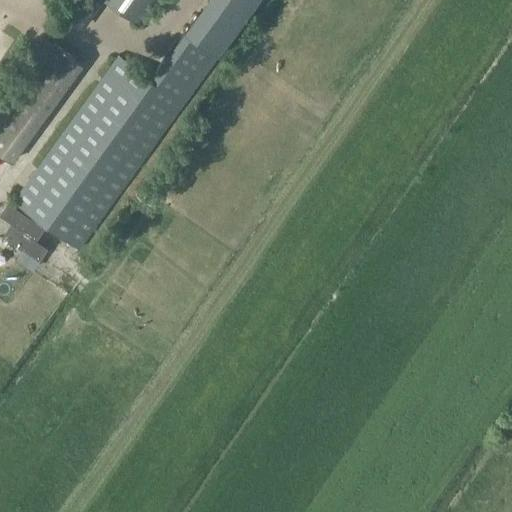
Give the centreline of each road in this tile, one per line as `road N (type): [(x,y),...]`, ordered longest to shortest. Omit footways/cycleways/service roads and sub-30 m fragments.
road 1 (track): [(104,51),(0,192)]
road 2 (track): [(149,52),(104,51),(0,7)]
